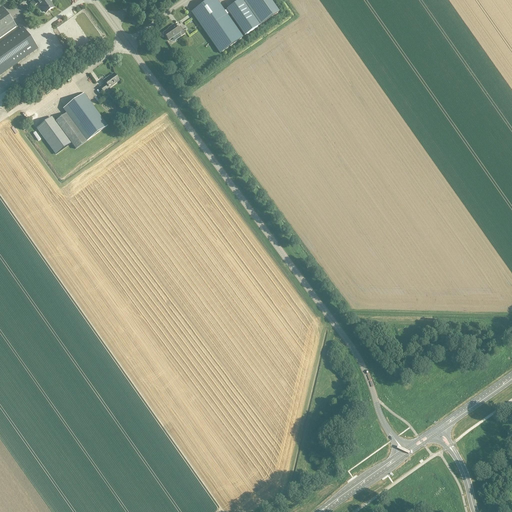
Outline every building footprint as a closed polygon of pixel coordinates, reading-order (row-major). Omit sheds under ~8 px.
[(34,0),(30,3),(32,7),(38,3),(44,12),(48,10),(49,11),(54,8),(50,3),(49,3),(47,0),(34,0)] [(225,16),(227,14),(244,35),(258,24),(239,0),(237,0),(224,10),(222,12),(212,0),(207,0),(191,12),(220,53),(241,37),(225,16)] [(276,11),(268,0),(240,0),(259,24),(276,11)] [(2,8),(0,8),(0,38),(16,27),(2,8)] [(181,37),(185,34),(180,26),(180,27),(180,28),(178,29),(174,25),(170,27),(171,28),(163,33),(170,43),(171,43),(169,40),(178,34),(181,37)] [(23,29),(0,45),(0,75),(37,49),(23,29)] [(119,81),(114,74),(108,78),(108,77),(103,81),(105,83),(99,87),(103,93),(110,89),(109,88),(119,81)] [(55,122),(52,118),(37,129),(56,155),(71,144),(71,143),(75,149),(87,141),(106,126),(83,95),(64,109),(67,113),(55,122)] [(38,145),(41,143),(35,135),(32,137),(38,145)]
